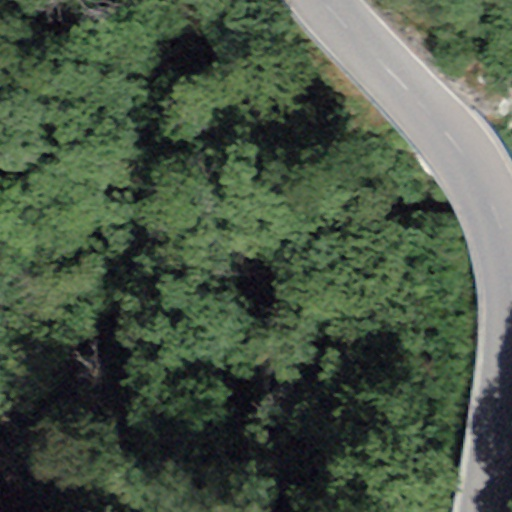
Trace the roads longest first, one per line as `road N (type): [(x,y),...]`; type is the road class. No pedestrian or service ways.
road 1 (tertiary): [(511,287),(499,226),(475,177),(321,0)]
road 2 (tertiary): [(483,511),(511,349)]
